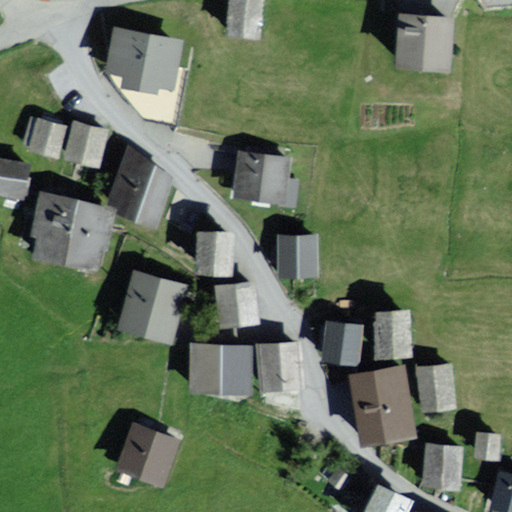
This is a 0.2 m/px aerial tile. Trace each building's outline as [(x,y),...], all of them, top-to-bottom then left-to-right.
[(260,0),(226,0),(224,32),(257,35),(260,0)] [(445,21),(400,18),(397,63),(443,66),(445,21)] [(174,44),(115,30),(106,69),(165,83),(174,44)] [(56,153),(61,125),(33,120),(28,149),(56,153)] [(95,161),(102,129),(74,123),(66,155),(95,161)] [(107,212),(150,224),(165,174),(124,147),(107,212)] [(279,199),(284,157),(245,153),(240,195),(279,199)] [(25,163),(0,159),(0,193),(20,197),(25,163)] [(32,250),(89,264),(103,208),(45,194),(32,250)] [(223,232),(196,232),(195,269),(222,270),(223,232)] [(316,238),(278,237),(278,274),(315,274),(316,238)] [(164,339),(181,288),(137,273),(120,324),(164,339)] [(248,283),(218,287),(222,323),(252,319),(248,283)] [(373,315),(374,354),(406,353),(405,314),(373,315)] [(359,367),(364,326),(326,322),(323,363),(359,367)] [(296,385),(296,345),(267,346),(268,385),(296,385)] [(244,388),(245,346),(200,346),(199,387),(244,388)] [(449,364),(417,367),(421,409),(453,406),(449,364)] [(409,434),(401,369),(355,375),(363,439),(409,434)] [(175,443),(134,427),(120,465),(160,480),(175,443)] [(496,434),(478,433),(477,458),(495,459),(496,434)] [(428,442),(423,482),(453,486),(458,446),(428,442)] [(347,475),(337,468),(330,477),(340,485),(347,475)] [(511,473),(500,471),(491,505),(511,510),(511,473)] [(398,511),(403,502),(373,489),(362,511),(398,511)]
